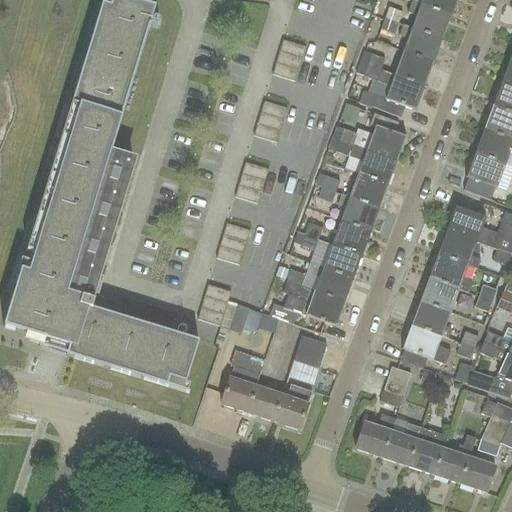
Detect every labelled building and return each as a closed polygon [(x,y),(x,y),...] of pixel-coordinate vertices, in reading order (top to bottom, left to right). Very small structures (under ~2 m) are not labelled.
[(113,0),(111,8),(103,6),(4,330),(45,343),(46,342),(69,350),(67,358),(190,396),(190,395),(184,393),(199,345),(106,316),(106,317),(92,312),(95,304),(91,303),(93,296),(99,298),(104,280),(99,278),(134,163),(111,156),(157,9),(126,0),(113,0)] [(452,20),(459,0),(423,0),(421,8),(412,4),(411,6),(452,20)] [(443,44),(452,20),(411,6),(408,15),(417,18),(413,29),(404,26),(403,29),(443,44)] [(399,25),(403,14),(390,9),(386,20),(399,25)] [(382,31),(395,36),(399,25),(386,20),(382,31)] [(434,67),(443,44),(403,29),(400,37),(408,41),(403,55),(434,67)] [(283,41),(280,53),(303,59),(306,48),(283,41)] [(303,59),(280,53),(277,64),(299,71),(303,59)] [(384,61),(365,53),(361,64),(381,71),(384,61)] [(425,92),(434,67),(403,55),(395,77),(381,72),(380,75),(425,92)] [(296,82),(299,71),(277,64),(273,75),(296,82)] [(361,64),(357,74),(377,82),(381,71),(361,64)] [(511,91),(511,64),(510,64),(501,87),(511,91)] [(425,92),(380,75),(373,96),(376,97),(371,109),(401,120),(405,108),(418,112),(425,92)] [(511,91),(501,87),(492,111),(511,118),(511,91)] [(261,115),(283,121),(287,110),(265,103),(261,115)] [(511,118),(492,111),(484,134),(511,144),(511,118)] [(283,121),(261,115),(258,126),(280,132),(283,121)] [(357,135),(353,147),(354,147),(398,164),(406,142),(394,137),(399,124),(374,115),(370,126),(375,129),(373,136),(358,131),(357,135)] [(280,132),(258,126),(255,137),(277,143),(280,132)] [(353,147),(357,135),(337,129),(333,140),(353,147)] [(511,156),(510,156),(511,149),(511,144),(484,134),(475,157),(505,169),(506,166),(511,168),(511,156)] [(350,158),(354,147),(353,147),(333,140),(329,151),(350,158)] [(398,164),(354,147),(350,158),(363,163),(357,178),(389,188),(398,164)] [(493,202),(505,169),(475,157),(467,179),(469,179),(464,192),(493,202)] [(246,164),(243,175),(265,182),(268,171),(246,164)] [(243,175),(239,187),(262,193),(265,182),(243,175)] [(380,212),(389,188),(357,178),(350,199),(342,196),(341,198),(380,212)] [(340,183),(327,179),(323,189),(336,194),(340,183)] [(258,205),(262,193),(239,187),(236,198),(258,205)] [(323,189),(319,200),(332,205),(336,194),(323,189)] [(372,235),(380,212),(341,198),(338,206),(346,209),(340,224),(372,235)] [(486,220),(456,209),(446,236),(476,247),(477,243),(497,251),(510,256),(511,250),(511,217),(505,215),(497,234),(483,229),(486,220)] [(363,259),(372,235),(340,224),(332,248),(363,259)] [(224,237),(246,243),(250,232),(227,225),(224,237)] [(319,241),(323,230),(310,225),(306,236),(319,241)] [(301,247),(315,252),(319,241),(306,236),(301,247)] [(446,236),(438,259),(467,270),(469,266),(478,270),(481,261),(472,258),(476,247),(446,236)] [(246,243),(224,237),(221,248),(243,254),(246,243)] [(323,271),(354,282),(363,259),(332,248),(319,243),(316,252),(328,257),(323,271)] [(240,266),(243,254),(221,248),(217,259),(240,266)] [(497,251),(493,263),(506,267),(510,256),(497,251)] [(467,270),(438,259),(430,282),(459,293),(459,292),(468,295),(473,283),(464,280),(467,270)] [(287,286),(345,307),(354,282),(323,271),(319,282),(311,279),(307,289),(302,288),(306,277),(293,272),(287,286)] [(450,317),(459,293),(430,282),(420,306),(450,317)] [(337,331),(345,307),(287,286),(284,295),(310,305),(305,319),(337,331)] [(511,314),(511,287),(510,286),(500,309),(511,314)] [(205,298),(228,305),(231,294),(209,287),(205,298)] [(493,303),(497,292),(484,287),(480,298),(493,303)] [(205,298),(202,309),(224,316),(228,305),(205,298)] [(476,309),(489,314),(493,303),(480,298),(476,309)] [(270,317),(294,326),(298,315),(274,306),(270,317)] [(450,317),(420,306),(412,329),(442,340),(448,342),(452,331),(446,328),(450,317)] [(229,331),(241,336),(250,312),(237,307),(229,331)] [(221,327),(224,316),(202,309),(199,320),(221,327)] [(439,348),(442,340),(412,329),(403,353),(433,364),(434,362),(446,366),(451,353),(439,348)] [(480,340),(466,334),(462,345),(476,350),(480,340)] [(511,344),(488,334),(483,346),(511,358),(511,344)] [(303,337),(299,349),(324,358),(328,346),(303,337)] [(472,361),(476,350),(462,345),(458,356),(472,361)] [(511,385),(511,358),(483,346),(479,354),(493,360),(494,357),(506,362),(498,380),(511,385)] [(320,370),(324,358),(299,349),(294,362),(320,370)] [(247,416),(256,390),(255,390),(260,377),(235,368),(222,408),(247,416)] [(392,369),(388,381),(407,387),(411,376),(392,369)] [(490,393),(494,381),(472,373),(468,385),(490,393)] [(388,381),(384,392),(403,398),(407,387),(388,381)] [(282,398),(273,425),(300,434),(313,395),(292,388),(288,401),(282,398)] [(256,390),(247,416),(273,425),(282,398),(256,390)] [(400,410),(403,398),(384,392),(381,403),(400,410)] [(496,405),(487,401),(480,414),(490,418),(496,405)] [(511,411),(498,405),(493,416),(511,424),(511,422),(511,411)] [(493,416),(488,427),(506,435),(511,424),(493,416)] [(382,461),(391,435),(395,421),(383,417),(378,431),(364,426),(355,452),(382,461)] [(391,435),(382,461),(408,469),(421,430),(409,426),(404,439),(391,435)] [(488,427),(481,442),(500,449),(506,435),(488,427)] [(408,469),(434,478),(443,452),(447,439),(421,430),(408,469)] [(443,452),(434,478),(460,486),(469,461),(475,441),(467,438),(463,449),(460,447),(457,457),(443,452)] [(469,461),(460,486),(487,495),(495,470),(469,461)]
